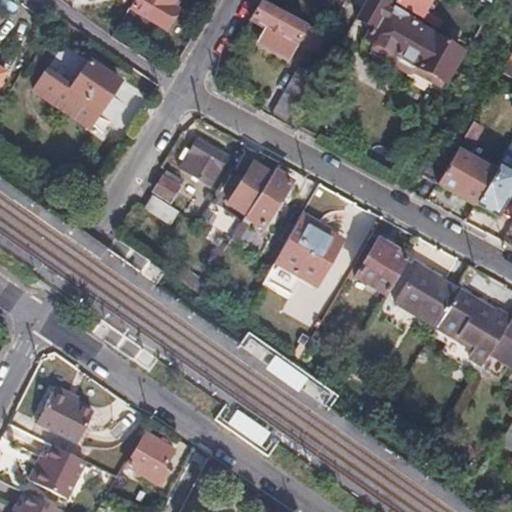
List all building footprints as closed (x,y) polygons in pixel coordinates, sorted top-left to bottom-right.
[(172,0),(131,0),(127,8),(163,30),(175,11),(168,7),(172,0)] [(387,12),(393,2),(393,0),(333,0),(341,4),(343,0),(366,0),(356,20),(371,28),(366,38),(372,41),(445,81),(460,53),(387,12)] [(421,18),(431,0),(393,0),(393,2),(421,18)] [(294,45),(322,59),(333,41),(260,4),(249,22),(263,29),(255,44),(285,60),(294,45)] [(440,90),(445,81),(372,41),(367,51),(388,62),(391,67),(407,76),(415,76),(440,90)] [(120,84),(117,82),(122,81),(88,58),(72,83),(47,68),(31,91),(90,131),(120,84)] [(272,118),(285,125),(313,77),(300,69),(272,118)] [(209,185),(225,157),(196,140),(179,166),(209,185)] [(511,147),(509,145),(496,167),(511,175),(511,147)] [(421,178),(434,186),(451,157),(437,150),(421,178)] [(434,186),(474,207),(475,204),(494,172),(455,151),(451,157),(434,186)] [(393,184),(404,190),(417,165),(406,160),(393,184)] [(228,203),(245,216),(269,176),(252,166),(228,203)] [(494,172),(475,204),(495,215),(511,185),(511,175),(496,167),(494,172)] [(166,172),(153,192),(168,201),(180,181),(166,172)] [(269,176),(245,216),(261,227),(289,182),(272,172),(269,176)] [(183,211),(197,220),(210,200),(201,194),(193,206),(188,203),(183,211)] [(151,196),(144,207),(169,223),(177,212),(151,196)] [(290,233),(298,218),(285,210),(277,225),(290,233)] [(290,233),(264,279),(294,296),(305,276),(318,282),(339,241),(298,218),(290,233)] [(355,276),(385,294),(406,258),(376,241),(355,276)] [(396,302),(435,326),(457,290),(417,267),(396,302)] [(457,290),(435,326),(473,350),(469,356),(481,364),(488,352),(510,318),(495,310),(494,312),(457,290)] [(488,352),(511,366),(511,316),(511,315),(510,318),(488,352)] [(267,369),(301,393),(310,380),(275,356),(267,369)] [(54,386),(50,393),(74,405),(77,398),(54,386)] [(74,405),(50,393),(34,424),(75,445),(91,414),(74,405)] [(371,403),(364,414),(376,423),(384,411),(371,403)] [(270,432),(237,410),(234,414),(227,423),(260,445),(268,435),(270,432)] [(414,420),(429,429),(434,421),(419,412),(414,420)] [(511,424),(503,440),(511,445),(511,424)] [(144,434),(126,466),(159,486),(166,472),(160,468),(171,449),(144,434)] [(84,463),(53,447),(46,459),(34,483),(66,499),(84,463)] [(29,480),(34,483),(46,459),(41,457),(29,480)] [(206,464),(203,469),(212,477),(215,471),(206,464)] [(149,489),(139,508),(145,511),(154,511),(163,497),(149,489)] [(58,511),(60,510),(29,494),(21,509),(19,511),(58,511)]
